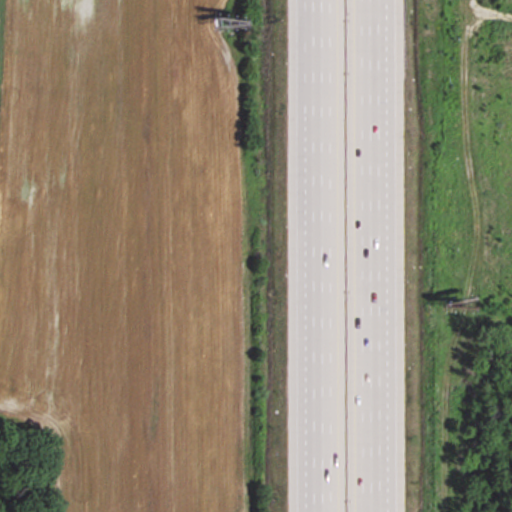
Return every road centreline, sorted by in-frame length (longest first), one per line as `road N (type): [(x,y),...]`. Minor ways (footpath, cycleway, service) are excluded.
road 1 (motorway): [(377,511),(374,0)]
road 2 (motorway): [(313,0),(312,511)]
